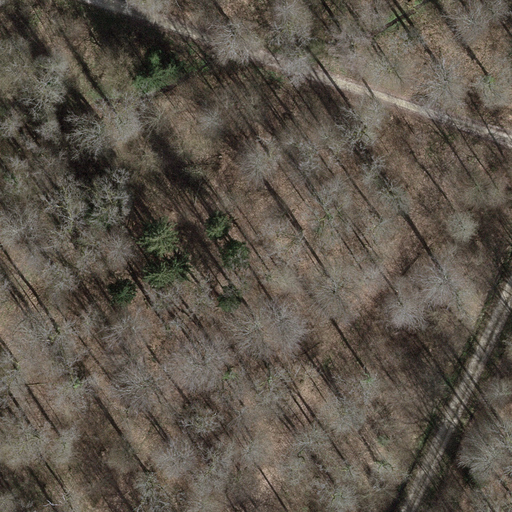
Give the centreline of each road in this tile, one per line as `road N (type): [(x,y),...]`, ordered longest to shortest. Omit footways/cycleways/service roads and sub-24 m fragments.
road 1 (track): [(511,141),(90,0)]
road 2 (track): [(511,286),(408,511)]
